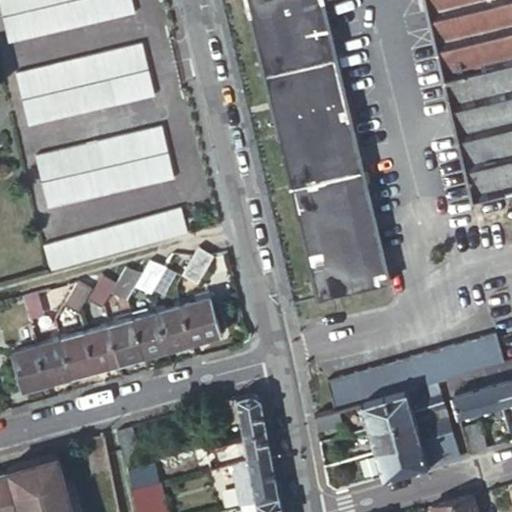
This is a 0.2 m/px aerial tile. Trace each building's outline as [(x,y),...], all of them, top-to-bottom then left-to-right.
[(2,0),(13,40),(139,9),(136,0),(2,0)] [(246,0),(264,74),(336,57),(322,0),(246,0)] [(511,0),(426,0),(428,8),(442,62),(462,57),(466,72),(511,61),(511,0)] [(33,122),(159,92),(147,39),(20,70),(33,122)] [(349,112),(336,57),(264,74),(277,130),(349,112)] [(462,57),(442,62),(445,77),(466,72),(462,57)] [(445,77),(474,198),(481,197),(511,189),(511,61),(466,72),(445,77)] [(277,130),(297,215),(369,198),(349,112),(277,130)] [(54,206),(180,174),(167,121),(41,153),(54,206)] [(317,299),(384,282),(389,282),(369,198),(297,215),(317,299)] [(54,262),(193,227),(187,202),(49,238),(54,262)] [(212,254),(197,246),(188,262),(183,271),(198,280),(212,254)] [(150,292),(164,268),(148,259),(140,274),(135,284),(150,292)] [(135,284),(140,274),(125,265),(117,280),(111,290),(127,298),(135,284)] [(173,273),(164,268),(150,292),(159,297),(173,273)] [(111,290),(117,280),(101,272),(92,288),(87,296),(103,305),(111,290)] [(77,279),(63,303),(79,312),(87,296),(92,288),(77,279)] [(23,295),(27,311),(54,304),(49,288),(23,295)] [(180,304),(190,342),(220,334),(209,296),(180,304)] [(166,349),(190,342),(180,304),(156,311),(166,349)] [(142,355),(166,349),(156,311),(132,317),(142,355)] [(118,362),(142,355),(132,317),(108,324),(118,362)] [(108,324),(84,331),(94,368),(118,362),(108,324)] [(84,331),(60,337),(70,375),(94,368),(84,331)] [(481,370),(488,368),(505,363),(496,333),(326,381),(335,410),(338,410),(360,404),(405,391),(444,380),(481,370)] [(70,375),(60,337),(36,344),(46,382),(70,375)] [(46,382),(36,344),(12,350),(22,388),(46,382)] [(511,400),(511,360),(506,363),(505,363),(488,368),(499,404),(511,400)] [(455,416),(499,404),(488,368),(481,370),(444,380),(455,416)] [(409,403),(405,391),(360,404),(367,429),(444,408),(440,396),(409,403)] [(243,436),(266,429),(263,413),(260,397),(252,392),(219,401),(223,413),(238,409),(243,436)] [(374,453),(451,432),(444,408),(367,429),(374,453)] [(338,410),(335,410),(314,416),(317,432),(342,425),(338,410)] [(468,454),(485,450),(479,425),(461,429),(468,454)] [(130,426),(116,430),(124,468),(139,464),(130,426)] [(269,442),(266,429),(243,436),(214,444),(219,463),(232,460),(270,450),(269,442)] [(382,479),(459,457),(451,432),(374,453),(382,479)] [(275,474),(270,450),(232,460),(236,481),(239,480),(251,478),(256,501),(279,495),(275,474)] [(0,511),(72,511),(56,454),(7,468),(8,472),(0,474),(0,511)] [(125,472),(128,488),(160,479),(157,464),(125,472)] [(251,478),(239,480),(244,504),(256,501),(251,478)] [(166,511),(160,479),(128,488),(133,511),(166,511)] [(477,511),(472,493),(431,505),(433,511),(477,511)] [(282,511),(279,495),(256,501),(257,511),(282,511)] [(257,511),(256,501),(244,504),(245,511),(257,511)]
